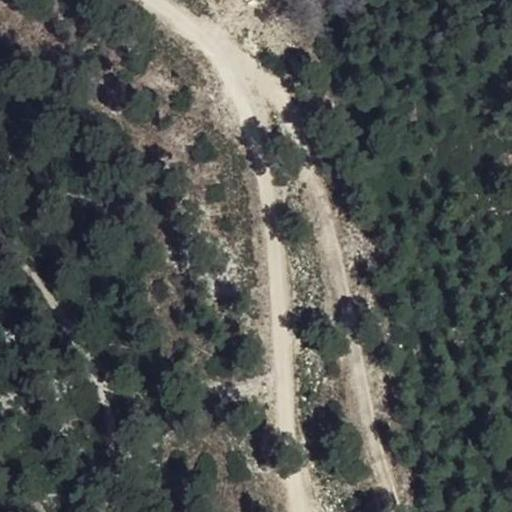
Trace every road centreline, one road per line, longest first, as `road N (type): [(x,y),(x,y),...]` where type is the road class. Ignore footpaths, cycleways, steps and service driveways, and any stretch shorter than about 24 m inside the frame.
road 1 (track): [(312,511),(253,204),(234,41),(171,0)]
road 2 (track): [(416,511),(333,232),(279,101),(234,41)]
